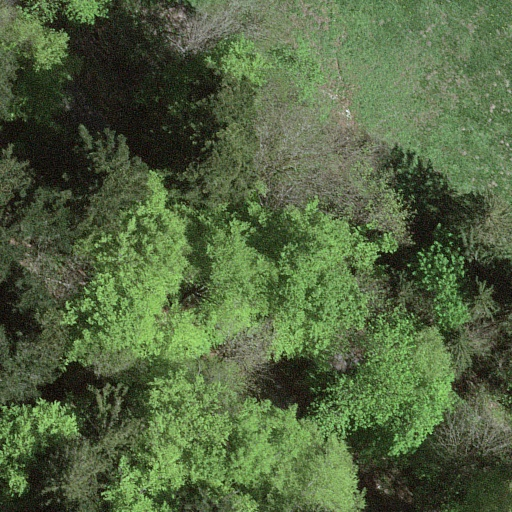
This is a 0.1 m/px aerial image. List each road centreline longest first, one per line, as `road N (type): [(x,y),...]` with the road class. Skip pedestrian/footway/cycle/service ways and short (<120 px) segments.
road 1 (track): [(0,2),(147,188),(224,328),(356,511)]
road 2 (track): [(224,328),(366,368),(511,436)]
